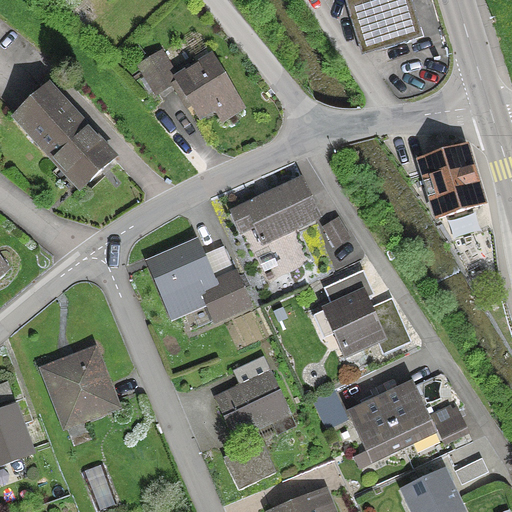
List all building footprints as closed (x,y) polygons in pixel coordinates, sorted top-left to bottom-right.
[(416,40),(403,0),(343,0),(357,47),(378,40),(381,51),(416,40)] [(137,67),(155,96),(171,86),(178,97),(183,94),(198,118),(232,97),(210,61),(176,82),(159,54),(137,67)] [(87,132),(46,88),(12,119),(58,170),(61,167),(81,189),(112,160),(87,133),(87,132)] [(418,166),(420,165),(437,220),(481,206),(481,204),(479,204),(463,152),(464,151),(464,149),(417,163),(418,166)] [(243,209),(260,245),(318,218),(301,182),(243,209)] [(323,230),(333,247),(346,240),(336,222),(323,230)] [(213,322),(246,307),(234,277),(214,286),(197,246),(148,268),(170,320),(206,305),(213,322)] [(344,357),(380,340),(353,278),(323,291),(330,309),(325,312),(344,357)] [(97,416),(114,409),(93,353),(42,372),(61,423),(95,410),(97,416)] [(288,416),(268,374),(213,400),(233,442),(288,416)] [(0,402),(10,399),(5,386),(0,387),(0,402)] [(427,420),(411,387),(379,402),(401,448),(436,431),(442,445),(466,434),(459,419),(443,426),(438,415),(427,420)] [(369,463),(401,448),(379,402),(348,417),(369,463)] [(0,466),(30,456),(13,409),(0,413),(0,466)] [(248,462),(243,452),(223,462),(237,491),(273,474),(266,458),(252,464),(248,462)] [(455,511),(462,509),(444,469),(402,488),(413,511),(455,511)] [(314,511),(309,500),(279,511),(314,511)]
